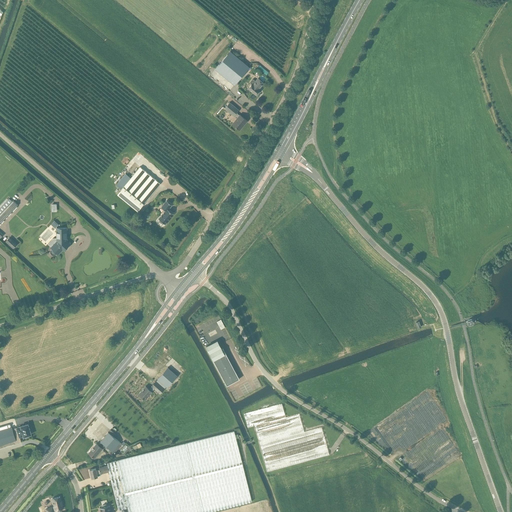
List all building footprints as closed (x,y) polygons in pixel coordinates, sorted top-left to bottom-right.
[(216,68),(215,69),(234,85),(249,67),(230,51),(229,52),(224,59),(220,64),(216,68)] [(258,78),(256,81),(253,79),(252,79),(250,82),(250,83),(252,85),(248,88),(256,95),(260,90),(259,89),(264,83),(258,78)] [(240,115),(239,115),(236,113),(239,110),(230,102),(224,109),(237,119),(233,124),(239,129),(244,123),(245,123),(247,121),(240,115)] [(160,184),(140,167),(131,178),(125,173),(116,185),(121,190),(117,194),(138,211),(160,184)] [(12,201),(9,199),(0,208),(0,224),(18,205),(13,201),(12,201)] [(160,220),(159,221),(162,224),(163,223),(165,224),(173,214),(168,210),(172,205),(167,201),(162,208),(166,211),(159,219),(160,220)] [(67,228),(57,228),(57,235),(58,235),(58,238),(57,239),(58,240),(56,242),(57,243),(52,248),(52,249),(51,250),(51,251),(51,252),(51,253),(51,254),(52,254),(53,255),(55,255),(56,254),(57,253),(58,254),(62,250),(64,251),(65,250),(66,249),(67,249),(68,248),(68,247),(69,245),(70,244),(67,242),(67,228)] [(10,237),(5,242),(13,249),(18,244),(10,237)] [(221,330),(225,327),(221,319),(217,322),(221,330)] [(206,346),(227,385),(239,379),(225,353),(226,353),(223,348),(224,347),(220,339),(206,346)] [(156,381),(151,386),(149,389),(145,386),(138,394),(145,401),(152,392),(154,389),(160,394),(164,389),(165,390),(167,387),(170,384),(171,385),(175,381),(176,382),(179,378),(177,376),(168,367),(158,379),(156,381)] [(283,404),(244,412),(247,428),(256,426),(266,471),(329,456),(323,427),(304,431),(300,414),(285,417),(283,404)] [(16,428),(19,435),(23,434),(24,437),(31,434),(28,424),(20,426),(21,426),(16,428)] [(19,435),(16,428),(12,429),(12,427),(0,430),(0,448),(21,442),(19,435)] [(101,442),(98,445),(96,443),(88,453),(94,458),(103,449),(102,448),(105,445),(107,447),(105,449),(107,451),(109,453),(111,450),(115,453),(122,444),(120,442),(114,437),(116,435),(110,430),(108,432),(100,441),(101,442)] [(235,435),(234,431),(184,443),(107,463),(108,466),(99,468),(99,470),(96,470),(96,468),(89,470),(92,479),(98,477),(97,474),(100,474),(109,472),(118,510),(128,508),(128,511),(210,511),(252,502),(236,438),(238,438),(238,434),(235,435)] [(133,448),(130,449),(132,453),(135,451),(135,450),(142,447),(140,443),(133,446),(133,448)] [(47,511),(54,511),(63,508),(60,497),(52,499),(54,506),(46,509),(47,511)]
